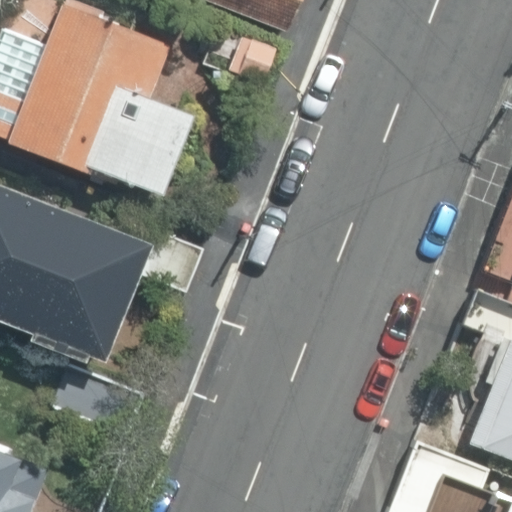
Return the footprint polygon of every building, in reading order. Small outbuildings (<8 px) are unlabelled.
[(174,43),(67,0),(64,0),(49,35),(9,29),(0,56),(0,124),(159,189),(191,109),(161,99),(174,43)] [(307,0),(213,0),(296,31),(307,0)] [(159,238),(0,184),(0,313),(106,359),(159,238)] [(511,327),(477,438),(511,450),(511,327)] [(489,511),(504,478),(414,440),(383,511),(489,511)] [(44,511),(56,470),(0,446),(0,511),(44,511)] [(511,511),(511,490),(504,487),(493,511),(511,511)]
